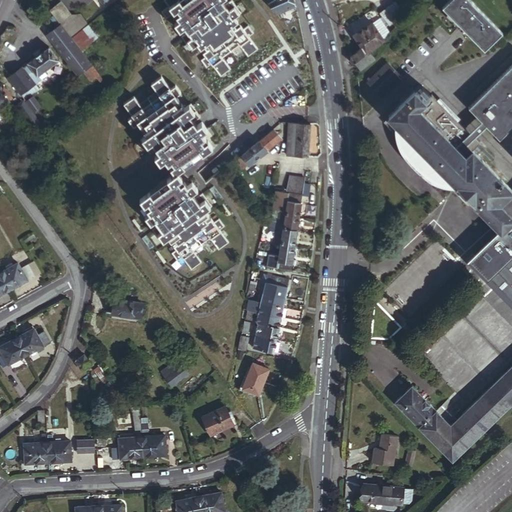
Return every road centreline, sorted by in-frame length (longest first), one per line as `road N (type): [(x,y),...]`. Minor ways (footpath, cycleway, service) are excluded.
road 1 (tertiary): [(327,411),(343,181),(335,85),(315,0)]
road 2 (residential): [(0,505),(29,485),(196,472),(244,457),(327,411)]
road 3 (residential): [(77,277),(72,331),(55,375),(0,429)]
road 4 (residential): [(77,277),(0,165)]
